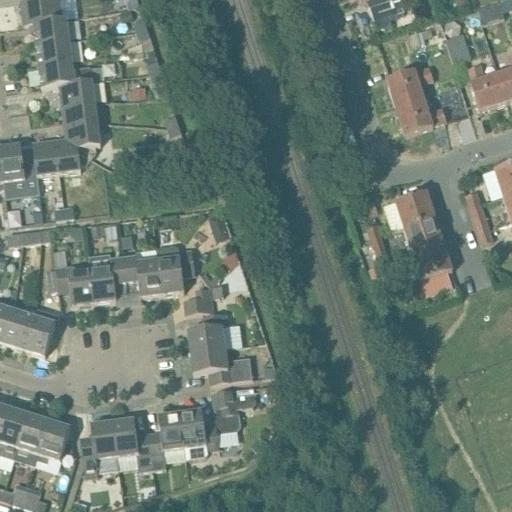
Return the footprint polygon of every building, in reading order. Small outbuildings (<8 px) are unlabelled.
[(368,6),(381,2),(386,0),(359,0),(362,8),(368,6)] [(386,0),(381,2),(368,6),(374,27),(377,26),(402,18),(405,17),(399,0),(386,0)] [(63,25),(62,21),(59,1),(22,6),(25,31),(34,29),(63,25)] [(476,14),(482,30),(505,23),(499,6),(476,14)] [(70,46),(70,44),(67,24),(63,25),(34,29),(37,50),(70,46)] [(136,37),(148,34),(145,25),(134,29),(136,37)] [(139,46),(150,42),(148,34),(136,37),(139,46)] [(421,36),(410,40),(413,51),(425,48),(423,44),(421,36)] [(462,40),(446,45),(454,69),(471,63),(464,40),(462,40)] [(73,68),(72,66),(70,46),(37,50),(40,73),(73,68)] [(511,106),(511,60),(508,62),(511,73),(511,75),(499,80),(508,108),(511,106)] [(150,79),(161,75),(158,66),(141,72),(144,80),(150,78),(150,79)] [(73,68),(40,73),(42,94),(67,90),(92,86),(90,72),(74,75),(73,68)] [(508,108),(499,80),(485,85),(480,71),(468,75),(473,89),(471,90),(480,117),(508,108)] [(415,76),(387,85),(396,113),(425,104),(438,100),(436,95),(429,74),(416,78),(415,76)] [(153,87),(164,84),(161,75),(150,79),(153,87)] [(96,109),(95,108),(93,86),(92,86),(67,90),(60,91),(62,113),(96,109)] [(145,92),(132,94),(133,95),(134,104),(134,105),(146,103),(145,92)] [(425,104),(396,113),(405,141),(433,132),(447,127),(443,113),(429,117),(425,104)] [(98,132),(98,130),(96,109),(62,113),(65,136),(98,132)] [(66,145),(92,165),(97,158),(96,152),(101,152),(98,132),(65,136),(66,145)] [(66,145),(56,146),(60,180),(82,177),(81,172),(87,171),(92,165),(66,145)] [(56,146),(33,149),(34,152),(38,183),(60,180),(56,146)] [(21,151),(0,153),(0,159),(6,206),(41,201),(34,152),(22,154),(21,151)] [(511,198),(511,169),(495,175),(503,202),(511,198)] [(393,238),(404,234),(436,224),(427,197),(384,211),(393,238)] [(470,212),(480,209),(477,198),(466,201),(470,212)] [(511,228),(511,227),(511,198),(503,202),(511,228)] [(478,238),(489,235),(480,209),(470,212),(478,238)] [(65,225),(75,224),(73,212),(64,213),(65,225)] [(57,226),(65,225),(64,213),(55,214),(57,226)] [(209,222),(208,222),(212,235),(226,230),(222,218),(221,218),(209,222)] [(42,219),(31,220),(32,229),(43,227),(42,219)] [(20,222),(10,223),(11,232),(21,231),(20,222)] [(413,260),(444,249),(436,224),(404,234),(413,260)] [(103,229),(92,231),(93,243),(104,242),(103,229)] [(372,248),(383,244),(378,230),(367,233),(372,248)] [(27,238),(29,249),(52,246),(51,235),(27,238)] [(482,250),(493,246),(489,235),(478,238),(482,250)] [(9,252),(29,249),(27,238),(8,240),(9,252)] [(132,241),(122,243),(123,254),(133,252),(132,241)] [(378,267),(389,264),(383,244),(372,248),(378,267)] [(421,286),(453,276),(444,249),(413,260),(421,286)] [(176,252),(157,254),(158,266),(163,300),(185,297),(183,282),(195,280),(192,256),(180,257),(179,254),(176,252)] [(163,300),(158,266),(137,269),(136,264),(124,265),(127,289),(139,287),(141,303),(163,300)] [(372,285),(383,282),(394,279),(389,264),(378,267),(379,270),(368,273),(372,285)] [(115,291),(127,289),(124,265),(111,267),(112,272),(90,275),(95,309),(117,306),(115,291)] [(95,309),(90,275),(69,278),(68,273),(56,274),(56,276),(56,278),(59,298),(71,296),(73,312),(95,309)] [(56,276),(47,277),(49,298),(59,296),(56,276)] [(223,292),(213,293),(214,303),(224,302),(223,292)] [(198,305),(184,306),(186,321),(214,317),(211,293),(197,295),(198,305)] [(14,316),(4,313),(6,307),(0,305),(0,347),(4,349),(14,316)] [(37,317),(28,314),(26,314),(25,319),(14,316),(4,349),(25,356),(37,317)] [(37,317),(25,356),(45,362),(56,329),(45,326),(47,320),(37,317)] [(191,359),(226,354),(223,332),(228,332),(226,320),(202,323),(204,335),(188,337),(191,359)] [(226,354),(191,359),(194,381),(210,379),(211,391),(252,385),(250,363),(227,366),(226,354)] [(207,456),(220,454),(218,440),(230,436),(235,431),(234,420),(239,420),(236,396),(212,399),(214,415),(222,414),(223,422),(215,423),(216,430),(205,432),(203,416),(180,419),(185,454),(187,466),(205,464),(208,460),(207,456)] [(0,440),(9,413),(0,410),(0,440)] [(19,453),(29,420),(9,413),(0,440),(0,459),(15,464),(18,453),(19,453)] [(163,456),(185,454),(180,419),(159,422),(161,438),(149,439),(153,476),(166,474),(163,456)] [(38,466),(50,427),(29,420),(19,453),(29,457),(27,462),(38,466)] [(153,476),(149,439),(137,441),(135,425),(113,428),(117,462),(118,462),(137,460),(139,478),(153,476)] [(60,467),(71,433),(50,427),(38,466),(48,469),(50,463),(60,467)] [(119,475),(118,462),(117,462),(113,428),(91,431),(93,446),(81,448),(85,483),(98,482),(98,478),(119,475)] [(22,511),(28,496),(29,496),(30,492),(16,488),(13,497),(6,495),(2,506),(21,511),(22,511)] [(41,500),(29,496),(28,496),(22,511),(46,511),(47,508),(39,505),(41,500)]
